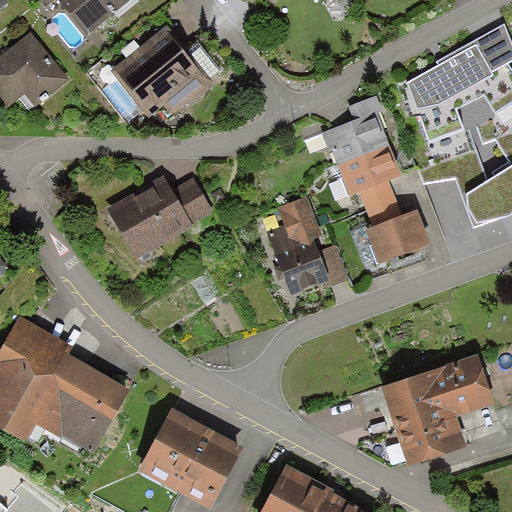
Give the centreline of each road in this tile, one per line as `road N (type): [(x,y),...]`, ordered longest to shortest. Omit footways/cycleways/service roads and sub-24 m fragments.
road 1 (residential): [(244,403),(139,342),(95,300),(0,177)]
road 2 (residential): [(511,254),(308,328),(284,346),(244,403)]
road 3 (residential): [(0,172),(54,150),(207,151),(288,110)]
road 4 (residential): [(288,110),(488,0)]
road 5 (residential): [(433,511),(244,403)]
road 6 (residential): [(288,110),(195,0)]
